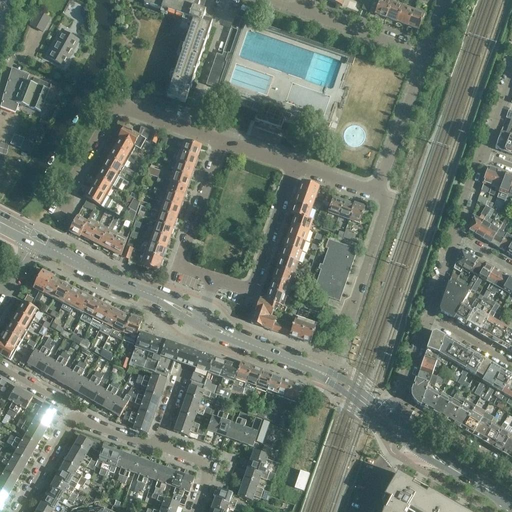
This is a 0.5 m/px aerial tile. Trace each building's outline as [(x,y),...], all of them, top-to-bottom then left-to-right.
[(145,0),(144,4),(161,9),(161,10),(183,17),(180,27),(190,31),(167,97),(185,103),(211,27),(202,24),(206,13),(202,12),(204,6),(206,0),(145,0)] [(367,12),(372,0),(371,0),(365,0),(362,10),(367,12)] [(373,0),(369,12),(375,14),(386,18),(392,2),(392,0),(373,0)] [(402,6),(392,2),(386,18),(396,22),(402,6)] [(404,3),(402,6),(396,22),(407,26),(413,10),(408,8),(409,4),(404,3)] [(252,15),(253,10),(242,6),(240,11),(252,15)] [(425,14),(413,10),(407,26),(419,30),(425,14)] [(52,19),(39,11),(31,24),(44,32),(52,19)] [(215,60),(206,85),(218,89),(218,90),(233,95),(231,99),(230,102),(248,108),(248,109),(252,110),(258,112),(256,118),(255,120),(255,121),(257,121),(260,122),(260,121),(264,123),(263,123),(266,124),(266,123),(270,125),(270,126),(272,126),(272,125),(276,127),(276,128),(279,129),(280,129),(281,129),(282,127),(284,121),(289,122),(312,130),(314,123),(329,128),(330,123),(337,103),(342,104),(346,92),(342,90),(351,65),(352,66),(355,57),(242,18),(236,16),(231,29),(223,52),(222,56),(217,54),(215,60)] [(63,31),(48,57),(65,66),(80,40),(63,31)] [(1,96),(0,107),(15,113),(19,104),(41,112),(51,86),(29,77),(29,75),(12,68),(1,96)] [(107,83),(116,86),(119,80),(109,76),(107,83)] [(495,149),(501,151),(504,152),(510,136),(511,130),(511,111),(509,110),(506,118),(511,120),(506,134),(501,132),(495,149)] [(32,128),(28,136),(36,139),(40,132),(32,128)] [(125,128),(119,138),(135,148),(141,150),(146,140),(131,131),(131,130),(127,128),(126,129),(125,128)] [(156,144),(160,133),(153,130),(149,142),(156,144)] [(15,136),(11,144),(19,148),(23,140),(15,136)] [(115,147),(114,148),(130,157),(135,148),(119,138),(120,139),(118,143),(117,142),(114,147),(115,147)] [(24,140),(21,147),(30,151),(33,145),(24,140)] [(182,143),(180,151),(198,158),(198,157),(199,157),(201,152),(200,152),(202,147),(184,141),(182,143)] [(405,181),(417,184),(428,148),(417,145),(405,181)] [(109,157),(108,159),(124,168),(128,161),(139,168),(142,164),(130,157),(114,148),(112,152),(111,152),(109,157)] [(180,151),(176,162),(194,168),(195,167),(197,162),(196,162),(198,158),(180,151)] [(104,167),(103,168),(119,177),(122,172),(133,178),(136,174),(124,168),(108,159),(106,162),(103,167),(104,167)] [(176,162),(173,172),(191,178),(191,177),(192,178),(193,173),(193,172),(194,168),(176,162)] [(98,177),(97,178),(113,187),(116,182),(120,184),(126,187),(128,183),(119,177),(103,168),(101,172),(100,172),(97,176),(98,177)] [(489,168),(483,184),(481,191),(489,194),(492,187),(498,171),(489,168)] [(498,171),(492,187),(489,194),(494,196),(496,189),(500,191),(506,174),(498,171)] [(173,172),(169,182),(187,188),(188,187),(188,188),(190,183),(189,182),(191,178),(173,172)] [(511,176),(506,174),(500,191),(503,192),(500,201),(504,203),(508,194),(511,183),(511,176)] [(92,187),(92,188),(107,197),(113,187),(97,178),(95,182),(94,182),(92,186),(92,187)] [(169,182),(166,192),(184,198),(184,197),(185,198),(186,193),(187,188),(169,182)] [(299,192),(298,193),(316,199),(319,190),(318,190),(319,188),(302,182),(301,186),(299,186),(298,191),(299,192)] [(87,197),(86,198),(102,207),(106,209),(112,199),(107,197),(92,188),(89,192),(89,191),(86,196),(87,197)] [(166,192),(162,203),(180,209),(181,208),(183,203),(182,203),(184,198),(166,192)] [(295,202),(295,203),(312,209),(316,199),(298,193),(297,197),(296,197),(294,202),(295,202)] [(485,199),(479,197),(477,203),(485,207),(487,200),(485,199)] [(333,199),(328,213),(330,214),(329,214),(339,217),(344,202),(343,202),(342,200),(339,199),(337,200),(333,199)] [(136,214),(139,206),(140,203),(135,200),(129,209),(131,211),(136,214)] [(96,207),(86,202),(84,206),(93,212),(96,207)] [(344,202),(339,217),(348,221),(353,206),(350,204),(349,203),(346,202),(344,202)] [(162,203),(159,213),(177,219),(178,214),(179,215),(181,210),(180,209),(162,203)] [(292,207),(290,213),(291,213),(291,214),(296,215),(309,220),(312,209),(295,203),(293,208),(292,207)] [(353,206),(348,221),(356,223),(357,223),(360,224),(365,208),(354,204),(354,206),(353,206)] [(473,216),(468,228),(469,231),(476,235),(483,222),(485,218),(490,210),(484,207),(479,216),(480,216),(479,219),(475,216),(475,217),(473,216)] [(81,236),(85,238),(84,239),(89,241),(90,240),(98,226),(98,225),(92,222),(98,213),(94,210),(88,220),(88,222),(81,236)] [(490,210),(483,222),(476,235),(484,239),(491,226),(494,222),(489,220),(493,212),(490,210)] [(126,220),(129,221),(133,223),(136,214),(131,211),(126,220)] [(159,213),(155,223),(173,229),(175,225),(176,225),(177,220),(176,220),(177,219),(159,213)] [(296,215),(294,220),(293,219),(291,225),(292,225),(292,226),(310,232),(313,221),(309,220),(296,215)] [(78,216),(70,232),(80,237),(81,236),(88,222),(80,218),(81,217),(78,216)] [(492,244),(499,231),(502,225),(498,222),(501,217),(497,216),(495,219),(494,222),(491,226),(484,239),(492,244)] [(104,249),(109,251),(109,250),(110,251),(118,236),(112,232),(119,218),(115,217),(108,230),(108,231),(100,246),(104,248),(104,249)] [(90,240),(95,243),(94,244),(99,246),(99,245),(100,246),(108,231),(108,230),(103,228),(105,222),(101,219),(98,225),(98,226),(90,240)] [(499,231),(492,244),(499,248),(507,235),(503,233),(509,222),(505,220),(503,224),(502,225),(499,231)] [(148,232),(152,233),(170,239),(171,235),(172,235),(174,230),(173,230),(173,229),(155,223),(153,229),(150,228),(148,232)] [(292,226),(291,230),(289,230),(287,235),(289,236),(288,237),(306,243),(310,232),(292,226)] [(345,231),(343,238),(354,242),(356,235),(345,231)] [(152,233),(148,243),(166,249),(168,245),(169,245),(170,240),(170,239),(152,233)] [(507,235),(499,248),(506,252),(511,243),(511,235),(511,237),(507,235)] [(114,253),(119,256),(119,255),(122,256),(127,239),(125,238),(124,239),(118,236),(110,251),(114,253)] [(287,240),(286,240),(284,246),(285,246),(285,247),(302,253),(306,243),(288,237),(287,240)] [(321,270),(313,293),(340,302),(343,292),(349,276),(357,250),(328,240),(325,248),(328,249),(322,265),(320,265),(318,270),(321,270)] [(148,243),(145,253),(163,259),(164,255),(165,255),(167,250),(166,250),(166,249),(148,243)] [(130,259),(133,249),(127,247),(124,257),(130,259)] [(285,247),(283,251),(282,250),(280,256),(281,256),(281,257),(299,264),(302,253),(285,247)] [(460,251),(456,264),(454,269),(461,272),(463,268),(471,255),(463,251),(460,251)] [(141,264),(142,265),(159,271),(161,266),(162,266),(163,261),(163,259),(145,253),(142,260),(141,264)] [(471,255),(463,268),(471,273),(478,260),(471,255)] [(280,261),(279,261),(277,266),(278,267),(277,268),(295,274),(299,264),(281,257),(280,261)] [(478,260),(471,273),(475,275),(471,281),(472,282),(467,288),(471,290),(486,264),(478,260)] [(494,268),(486,264),(471,290),(473,291),(475,292),(483,280),(486,282),(494,268)] [(274,277),(273,280),(291,286),(295,274),(277,268),(276,272),(275,271),(273,276),(274,277)] [(494,268),(486,282),(491,284),(483,297),(487,299),(494,286),(502,273),(494,268)] [(36,290),(36,291),(44,295),(44,294),(53,277),(53,276),(43,271),(42,272),(40,272),(38,277),(39,278),(34,289),(36,290)] [(502,273),(494,286),(492,290),(487,299),(492,302),(497,293),(500,295),(502,291),(510,278),(502,273)] [(53,277),(44,294),(54,299),(62,283),(58,281),(57,279),(53,277)] [(451,278),(440,310),(441,312),(454,320),(463,304),(468,295),(469,295),(471,291),(467,288),(463,285),(456,282),(451,278)] [(511,278),(510,278),(502,291),(500,295),(503,297),(502,299),(506,302),(510,295),(511,291),(511,278)] [(270,289),(269,291),(288,298),(291,290),(299,293),(300,289),(291,286),(273,280),(271,284),(269,289),(270,289)] [(62,283),(54,299),(63,304),(72,288),(67,286),(68,285),(63,282),(62,283)] [(72,288),(63,304),(61,309),(70,314),(73,309),(81,293),(77,291),(78,290),(73,287),(72,288)] [(260,299),(260,300),(263,301),(276,306),(283,308),(284,308),(285,308),(293,311),(296,312),(298,308),(286,304),(288,298),(269,291),(269,292),(268,292),(267,297),(264,296),(263,300),(260,299)] [(81,293),(73,309),(83,314),(84,314),(92,298),(87,296),(88,295),(82,292),(82,293),(81,293)] [(28,295),(24,301),(37,308),(40,303),(28,295)] [(474,311),(465,326),(479,334),(489,318),(497,305),(495,304),(493,303),(492,302),(487,299),(483,297),(480,301),(477,305),(474,311)] [(83,314),(83,315),(93,320),(102,304),(97,301),(98,300),(93,298),(92,299),(92,298),(84,314),(83,314)] [(304,309),(314,312),(321,314),(324,306),(303,299),(298,315),(302,316),(304,309)] [(260,300),(255,313),(271,319),(271,318),(273,314),(277,310),(285,313),(286,309),(283,308),(276,306),(263,301),(260,300)] [(463,304),(454,320),(465,326),(474,311),(477,305),(471,301),(467,307),(463,304)] [(20,308),(17,313),(33,322),(39,311),(38,311),(38,310),(28,305),(24,302),(23,304),(22,303),(19,308),(20,308)] [(112,309),(107,306),(107,305),(103,303),(102,304),(93,320),(90,326),(100,331),(103,326),(112,309)] [(47,313),(48,311),(50,309),(43,305),(41,310),(47,313)] [(489,318),(479,334),(489,340),(499,323),(494,320),(501,307),(497,305),(489,318)] [(121,314),(117,311),(117,310),(112,308),(112,309),(103,326),(108,328),(105,334),(109,336),(112,330),(112,331),(121,314)] [(48,311),(47,313),(56,318),(57,316),(51,312),(52,310),(50,309),(49,311),(48,311)] [(14,318),(12,322),(27,331),(33,322),(17,313),(16,313),(13,318),(14,318)] [(130,318),(126,316),(127,315),(122,313),(122,314),(121,314),(112,331),(123,336),(124,337),(131,316),(130,318)] [(271,319),(255,313),(252,324),(290,337),(294,326),(276,319),(276,320),(271,318),(271,319)] [(136,340),(142,320),(131,316),(124,337),(123,341),(134,345),(136,340)] [(503,316),(499,323),(489,340),(499,345),(509,328),(504,325),(508,318),(503,316)] [(294,326),(290,337),(296,339),(297,338),(303,340),(302,341),(311,344),(317,324),(297,317),(294,326)] [(9,328),(6,332),(22,341),(27,331),(12,322),(11,323),(10,323),(8,327),(9,328)] [(511,322),(509,328),(499,345),(508,351),(511,344),(511,322)] [(52,327),(61,332),(63,328),(54,323),(52,327)] [(43,337),(47,330),(43,327),(39,334),(43,337)] [(60,335),(70,340),(72,336),(62,330),(60,335)] [(3,338),(1,342),(16,351),(22,341),(6,332),(6,333),(5,333),(2,338),(3,338)] [(438,354),(443,336),(436,332),(432,334),(424,356),(435,361),(438,354)] [(155,338),(141,333),(129,365),(134,367),(135,363),(145,366),(155,338)] [(81,344),(83,340),(73,335),(72,336),(70,340),(80,346),(81,344)] [(443,336),(438,354),(439,354),(441,357),(438,361),(441,363),(444,357),(453,342),(443,336)] [(35,351),(28,364),(32,366),(32,367),(36,369),(47,350),(50,345),(52,340),(49,338),(46,343),(43,348),(40,353),(35,351)] [(84,338),(81,344),(88,348),(92,342),(84,338)] [(155,338),(149,353),(145,366),(144,369),(155,373),(156,369),(157,367),(161,357),(166,342),(155,338)] [(27,344),(34,349),(36,344),(29,340),(27,344)] [(52,360),(48,358),(51,352),(50,352),(56,342),(52,340),(50,345),(47,350),(36,369),(40,372),(41,371),(44,374),(52,360)] [(16,351),(1,342),(0,341),(0,355),(9,361),(9,360),(10,361),(16,351)] [(161,357),(157,367),(156,369),(155,373),(168,377),(169,374),(171,374),(175,362),(181,347),(166,342),(161,357)] [(453,342),(444,357),(441,363),(446,366),(449,360),(454,363),(455,364),(463,348),(453,342)] [(190,350),(181,347),(175,362),(185,365),(194,369),(200,353),(190,350)] [(463,348),(455,364),(454,363),(451,368),(453,370),(448,378),(457,383),(460,379),(454,375),(456,371),(459,366),(462,368),(459,374),(461,375),(465,370),(474,354),(463,348)] [(60,357),(56,363),(52,360),(44,374),(49,376),(53,379),(66,354),(63,352),(60,357)] [(195,369),(190,381),(205,386),(211,367),(214,359),(200,353),(194,369),(195,369)] [(66,354),(53,379),(57,381),(61,383),(69,370),(64,367),(68,362),(67,362),(70,357),(66,354)] [(465,370),(461,375),(457,383),(467,389),(470,385),(464,382),(467,378),(465,377),(468,372),(474,376),(475,376),(484,360),(474,354),(465,370)] [(424,356),(419,371),(432,375),(435,367),(437,368),(439,362),(435,361),(424,356)] [(124,357),(120,367),(126,369),(129,359),(124,357)] [(214,359),(211,367),(223,371),(226,363),(214,359)] [(484,360),(475,376),(474,376),(471,380),(479,385),(481,382),(482,382),(492,365),(484,360)] [(69,370),(61,383),(65,385),(65,386),(69,388),(80,369),(83,364),(80,362),(77,367),(76,367),(73,372),(69,370)] [(214,394),(217,395),(229,399),(231,391),(234,383),(240,368),(226,363),(223,371),(221,378),(220,378),(214,394)] [(234,383),(231,391),(242,394),(245,389),(246,384),(252,367),(242,363),(240,368),(234,383)] [(80,369),(69,388),(74,391),(78,393),(85,379),(81,377),(84,372),(84,371),(87,366),(83,364),(80,369)] [(492,365),(482,382),(481,382),(474,394),(479,397),(483,390),(482,389),(485,384),(491,387),(492,388),(493,386),(502,370),(492,365)] [(214,394),(217,388),(212,386),(210,383),(213,376),(220,378),(221,378),(223,371),(211,367),(205,386),(203,391),(214,394)] [(246,384),(245,389),(250,391),(255,392),(256,389),(263,370),(252,367),(246,384)] [(85,379),(78,393),(82,395),(86,398),(97,379),(100,374),(102,370),(99,368),(97,372),(94,377),(93,376),(90,382),(85,379)] [(263,370),(256,389),(266,393),(272,376),(268,374),(267,372),(263,370)] [(493,386),(492,388),(491,387),(483,399),(488,402),(495,389),(497,391),(494,396),(497,398),(500,393),(502,394),(511,376),(502,370),(493,386)] [(416,380),(415,384),(413,390),(413,392),(413,397),(415,401),(419,405),(421,406),(427,389),(429,384),(432,376),(432,375),(419,371),(416,380)] [(137,380),(143,381),(164,389),(165,384),(167,380),(153,374),(152,377),(152,376),(150,379),(144,377),(144,378),(131,373),(130,377),(137,380)] [(97,379),(86,398),(91,400),(95,402),(102,389),(98,387),(101,381),(100,381),(104,376),(100,374),(97,379)] [(272,376),(266,393),(277,396),(283,379),(278,378),(279,377),(273,375),(273,376),(272,376)] [(427,389),(421,406),(431,412),(440,395),(449,380),(438,375),(437,378),(432,376),(427,389)] [(511,376),(502,394),(500,393),(497,398),(501,400),(504,395),(510,398),(511,399),(511,398),(511,376)] [(283,379),(277,396),(287,400),(293,383),(288,381),(289,380),(284,379),(283,380),(283,379)] [(136,383),(142,385),(141,386),(147,388),(146,393),(160,398),(162,393),(164,389),(143,381),(137,380),(136,383)] [(102,389),(95,402),(99,405),(103,407),(114,389),(117,383),(113,381),(110,386),(107,392),(102,389)] [(293,383),(287,400),(298,404),(304,387),(299,385),(299,384),(294,382),(294,383),(293,383)] [(114,389),(103,407),(107,410),(108,410),(111,412),(119,399),(115,396),(118,391),(117,390),(120,385),(117,383),(114,389)] [(202,401),(203,396),(209,398),(210,397),(215,399),(217,395),(211,393),(203,391),(190,386),(189,391),(187,396),(202,401)] [(9,402),(13,404),(9,409),(10,410),(7,415),(10,417),(13,411),(24,392),(20,390),(16,388),(9,400),(10,401),(9,402)] [(440,395),(431,412),(441,418),(451,401),(456,392),(452,390),(448,397),(441,393),(440,395)] [(119,399),(111,412),(116,414),(115,415),(120,417),(123,412),(127,404),(129,401),(131,398),(134,393),(130,391),(127,396),(126,396),(123,401),(119,399)] [(18,414),(21,409),(25,411),(26,410),(28,406),(30,403),(33,398),(28,395),(29,395),(24,392),(13,411),(10,417),(14,419),(17,414),(18,414)] [(131,398),(137,400),(157,407),(159,402),(160,398),(146,393),(144,398),(138,395),(138,396),(133,394),(131,398)] [(451,401),(441,418),(452,424),(461,407),(463,405),(458,402),(460,398),(455,394),(451,401)] [(206,408),(200,406),(202,401),(187,396),(186,400),(184,405),(210,414),(213,415),(214,411),(211,410),(212,410),(206,408)] [(129,401),(135,404),(141,406),(139,411),(154,416),(155,411),(156,412),(157,407),(137,400),(131,398),(129,401)] [(461,407),(452,424),(462,430),(472,413),(475,407),(465,401),(463,405),(461,407)] [(28,406),(39,412),(52,420),(55,416),(57,411),(44,404),(42,409),(41,409),(41,408),(36,405),(35,406),(30,403),(28,406)] [(183,410),(181,414),(195,419),(197,414),(203,416),(209,418),(210,414),(184,405),(182,409),(183,410)] [(36,416),(34,421),(47,428),(50,424),(50,425),(52,420),(39,412),(28,406),(26,410),(31,413),(36,416)] [(212,416),(209,426),(207,431),(217,434),(224,414),(226,408),(225,408),(222,407),(220,412),(219,412),(217,418),(212,416)] [(472,413),(462,430),(472,436),(482,418),(481,417),(484,412),(475,407),(472,413)] [(224,414),(217,434),(225,437),(230,423),(226,421),(228,415),(228,413),(234,415),(235,411),(226,408),(224,414)] [(260,412),(249,408),(247,413),(258,417),(260,412)] [(261,409),(260,412),(258,417),(268,421),(270,416),(271,413),(261,409)] [(125,416),(130,418),(151,425),(153,420),(152,420),(154,416),(139,411),(138,416),(132,414),(131,414),(126,412),(126,413),(123,412),(121,415),(125,416)] [(482,418),(472,436),(482,441),(492,424),(485,420),(488,415),(484,412),(481,417),(482,418)] [(230,423),(225,437),(235,440),(242,420),(244,414),(240,413),(238,419),(238,418),(235,424),(230,423)] [(195,419),(181,414),(179,418),(178,423),(198,430),(204,432),(205,428),(199,426),(200,426),(194,424),(195,419)] [(242,420),(235,440),(244,444),(249,429),(244,428),(246,422),(246,421),(248,416),(244,414),(242,420)] [(123,420),(129,422),(135,425),(134,430),(147,434),(149,430),(151,425),(130,418),(125,416),(121,415),(118,420),(123,422),(123,420)] [(502,430),(492,447),(501,452),(511,435),(510,434),(504,431),(507,426),(511,419),(507,416),(500,429),(502,430)] [(492,424),(482,441),(492,447),(502,430),(500,429),(495,426),(498,420),(497,420),(494,418),(491,423),(492,424)] [(19,423),(43,437),(45,433),(47,428),(34,421),(31,425),(26,422),(21,419),(19,423)] [(249,429),(244,444),(253,447),(256,440),(258,433),(261,427),(260,426),(262,421),(258,419),(256,425),(254,431),(249,429)] [(258,433),(256,440),(263,442),(269,424),(262,421),(260,426),(261,427),(258,433)] [(21,430),(27,433),(24,437),(38,445),(40,441),(43,437),(19,423),(16,426),(21,429),(21,430)] [(198,430),(178,423),(176,428),(175,432),(188,437),(189,435),(190,435),(191,433),(197,435),(197,434),(203,436),(205,437),(207,433),(204,432),(198,430)] [(511,435),(501,452),(511,458),(511,455),(511,431),(510,434),(511,435)] [(24,437),(22,442),(16,438),(16,439),(7,434),(5,437),(9,440),(14,443),(33,453),(38,445),(24,437)] [(80,436),(75,445),(89,452),(91,448),(97,451),(100,454),(102,450),(103,447),(100,446),(99,447),(80,436)] [(7,443),(12,446),(12,447),(17,450),(15,454),(28,462),(33,453),(14,443),(9,440),(7,443)] [(75,445),(71,453),(90,464),(95,467),(97,464),(92,461),(92,460),(86,457),(89,452),(75,445)] [(102,450),(100,454),(98,461),(103,463),(101,469),(99,475),(103,476),(105,471),(112,450),(103,447),(102,450)] [(112,450),(105,471),(103,476),(107,478),(109,472),(110,472),(112,466),(116,468),(122,454),(112,450)] [(254,451),(251,460),(266,465),(267,461),(273,463),(274,462),(279,464),(281,460),(275,458),(254,451)] [(0,454),(0,456),(4,459),(23,470),(28,462),(15,454),(12,458),(7,455),(6,456),(1,453),(0,454)] [(71,453),(66,462),(79,469),(81,465),(87,468),(87,467),(93,471),(95,467),(90,464),(71,453)] [(122,454),(116,468),(121,470),(119,476),(118,481),(121,483),(123,477),(131,457),(122,454)] [(0,461),(2,463),(7,466),(5,471),(18,478),(23,470),(4,459),(0,456),(0,461)] [(131,457),(123,477),(121,483),(125,484),(127,478),(128,479),(130,473),(135,474),(140,460),(131,457)] [(140,460),(135,474),(139,476),(137,482),(138,482),(136,488),(134,492),(138,494),(139,489),(142,484),(149,463),(140,460)] [(251,460),(248,469),(269,476),(274,478),(275,474),(270,473),(270,472),(264,470),(266,465),(251,460)] [(66,462),(61,470),(85,484),(87,480),(82,477),(77,473),(79,469),(66,462)] [(158,466),(149,463),(142,484),(139,489),(143,491),(145,485),(146,485),(148,479),(153,481),(158,466)] [(158,466),(153,481),(157,482),(155,489),(156,489),(154,495),(157,496),(160,490),(167,470),(158,466)] [(248,469),(245,478),(259,483),(261,479),(267,481),(267,480),(273,482),(274,478),(269,476),(248,469)] [(61,470),(56,478),(70,486),(72,482),(77,485),(78,484),(89,491),(92,488),(89,486),(85,484),(61,470)] [(162,498),(164,492),(166,486),(171,487),(176,473),(167,470),(160,490),(157,496),(162,498)] [(5,471),(3,475),(0,473),(0,479),(14,487),(18,478),(5,471)] [(304,492),(310,474),(301,471),(295,489),(304,492)] [(175,489),(173,495),(174,495),(172,501),(176,503),(178,496),(185,476),(176,473),(171,487),(175,489)] [(463,511),(397,474),(384,498),(385,498),(390,501),(387,507),(385,511),(383,511),(382,511),(463,511)] [(185,476),(178,496),(176,503),(179,504),(185,506),(186,501),(182,499),(182,498),(184,491),(189,493),(194,479),(185,476)] [(56,478),(52,486),(76,500),(77,497),(72,494),(73,493),(67,490),(70,486),(56,478)] [(245,478),(242,487),(262,494),(268,497),(269,493),(263,491),(264,490),(258,488),(259,483),(245,478)] [(0,490),(9,495),(14,487),(0,479),(0,490)] [(52,486),(47,495),(60,503),(65,506),(68,500),(74,503),(76,500),(52,486)] [(242,487),(238,497),(253,502),(255,497),(260,499),(261,498),(266,500),(268,497),(262,494),(242,487)] [(219,489),(215,499),(242,508),(243,504),(237,502),(238,502),(231,499),(232,498),(232,497),(232,494),(219,489)] [(0,490),(0,501),(4,504),(9,495),(0,490)] [(157,500),(157,501),(163,503),(161,508),(171,511),(176,511),(179,504),(176,503),(172,501),(153,495),(148,493),(147,497),(152,498),(157,500)] [(47,495),(42,503),(56,511),(64,511),(63,511),(63,510),(57,507),(60,503),(47,495)] [(215,499),(212,508),(223,511),(227,511),(228,508),(234,511),(235,510),(240,511),(242,508),(215,499)] [(56,511),(42,503),(37,511),(56,511)]
